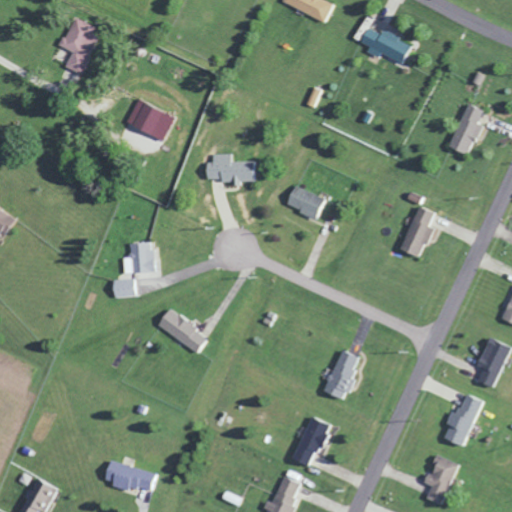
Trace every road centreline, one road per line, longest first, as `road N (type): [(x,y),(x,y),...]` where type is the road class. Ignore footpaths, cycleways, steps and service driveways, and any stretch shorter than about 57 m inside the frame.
road 1 (residential): [(511,166),(351,511)]
road 2 (residential): [(431,340),(233,252)]
